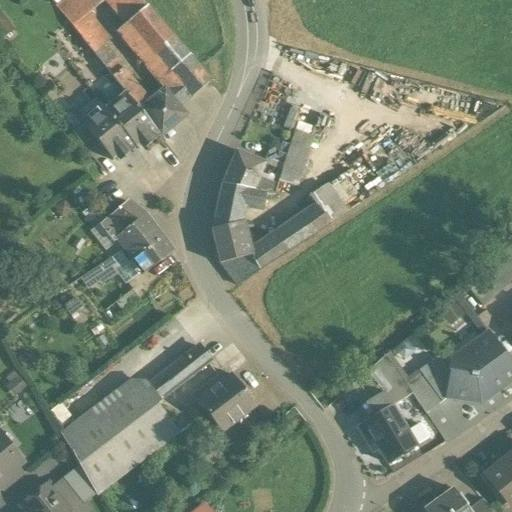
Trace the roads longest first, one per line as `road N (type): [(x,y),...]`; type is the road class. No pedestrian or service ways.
road 1 (tertiary): [(247,0),(252,48),(191,225),(205,273),(338,449),(344,504)]
road 2 (residential): [(344,504),(399,489),(511,414)]
